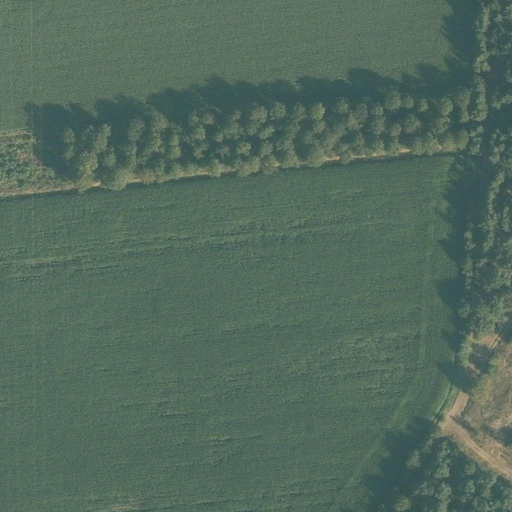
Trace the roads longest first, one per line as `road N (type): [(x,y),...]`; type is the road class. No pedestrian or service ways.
road 1 (track): [(497,0),(474,377)]
road 2 (track): [(389,511),(511,318)]
